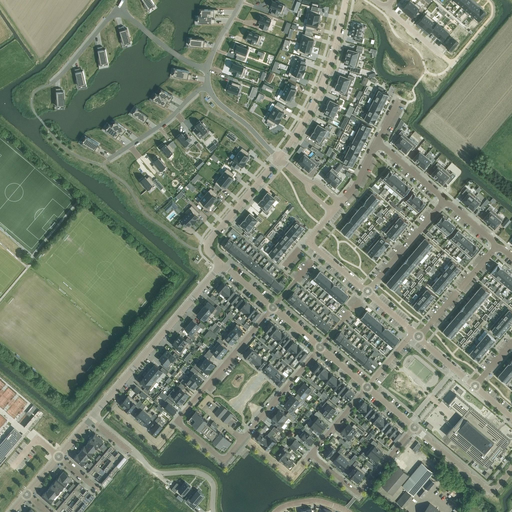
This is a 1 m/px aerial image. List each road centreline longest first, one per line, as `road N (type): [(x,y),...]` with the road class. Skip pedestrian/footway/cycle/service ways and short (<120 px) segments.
road 1 (residential): [(105,401),(216,266)]
road 2 (residential): [(277,158),(319,95),(345,0)]
road 3 (residential): [(414,426),(357,493),(311,453)]
road 4 (residential): [(272,307),(175,420)]
road 5 (residential): [(216,266),(209,240),(277,158)]
road 6 (residential): [(511,468),(491,492),(414,426)]
